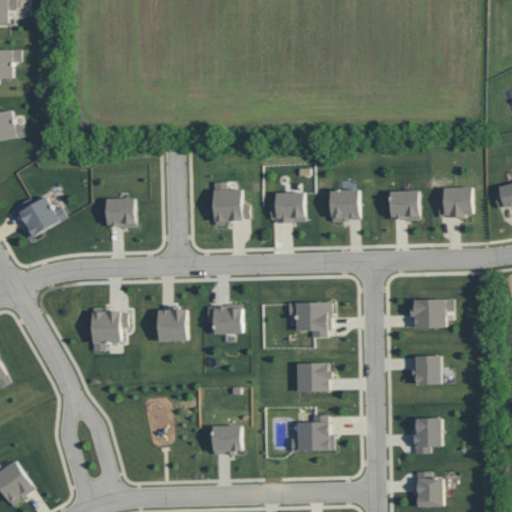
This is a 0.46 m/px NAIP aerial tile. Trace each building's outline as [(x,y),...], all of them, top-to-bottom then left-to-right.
[(18,0),(18,8),(11,8),(11,22),(0,22),(0,0),(18,0)] [(0,48),(23,48),(23,60),(15,61),(16,76),(1,77),(1,83),(0,83),(0,48)] [(27,134),(0,139),(0,111),(14,108),(17,124),(25,122),(27,134)] [(251,202),(252,217),(245,217),(245,219),(232,219),(232,223),(217,224),(216,181),(229,180),(229,188),(245,188),(245,202),(251,202)] [(511,204),(507,206),(507,204),(500,206),(496,192),(503,190),(501,185),(511,182),(511,204)] [(474,186),(475,212),(467,212),(467,217),(460,217),(460,216),(448,216),(448,215),(441,215),(440,200),(447,200),(446,186),(474,186)] [(361,188),(362,218),(349,218),(349,219),(335,220),(333,188),(361,188)] [(421,189),(422,218),(407,218),(407,217),(394,217),(394,190),(421,189)] [(307,191),(308,219),(294,219),(294,221),(280,222),(280,218),(273,218),(273,203),(278,202),(278,191),(307,191)] [(70,216),(33,237),(24,223),(26,222),(19,212),(22,210),(19,204),(32,196),(35,203),(49,195),(57,209),(64,205),(70,216)] [(137,197),(138,226),(123,226),(123,224),(109,224),(109,197),(137,197)] [(456,297),(456,310),(448,310),(448,325),(418,326),(417,314),(414,314),(413,306),(417,306),(417,298),(456,297)] [(334,301),(334,316),(333,316),(333,328),(329,328),(329,335),(314,336),(314,329),(299,329),(299,313),(291,313),(291,301),(334,301)] [(245,303),(245,331),(217,332),(217,320),(210,320),(209,305),(217,305),(217,304),(230,304),(230,302),(245,303)] [(190,308),(190,339),(162,340),(161,308),(173,308),(173,304),(182,304),(182,308),(190,308)] [(130,311),(130,326),(124,326),(124,341),(108,341),(108,349),(95,348),(95,310),(95,306),(110,306),(110,310),(124,309),(123,311),(130,311)] [(0,354),(13,380),(3,386),(0,381),(0,354)] [(443,354),(444,382),(419,383),(419,375),(415,375),(415,367),(416,367),(416,354),(443,354)] [(332,389),(300,389),(300,361),(331,361),(331,369),(335,369),(335,377),(332,378),(332,389)] [(336,433),(336,448),(294,449),(294,437),(301,437),(301,421),(316,420),(315,414),(330,414),(331,421),(332,421),(332,428),(334,428),(334,433),(336,433)] [(444,416),(445,444),(433,445),(433,451),(417,452),(417,445),(416,445),(416,431),(415,431),(415,417),(444,416)] [(244,424),(244,449),(237,449),(237,453),(229,453),(229,452),(217,452),(216,424),(244,424)] [(37,487),(15,504),(0,482),(0,461),(1,461),(5,468),(19,459),(37,487)] [(446,476),(446,505),(420,505),(421,496),(417,496),(417,490),(418,490),(418,476),(419,476),(419,470),(435,470),(435,476),(446,476)]
